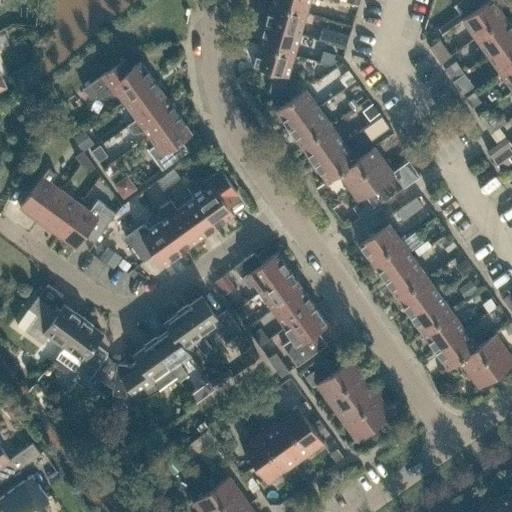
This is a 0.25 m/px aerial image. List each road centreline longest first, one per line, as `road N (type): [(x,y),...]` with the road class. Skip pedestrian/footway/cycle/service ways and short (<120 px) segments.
road 1 (residential): [(284,206),(161,297),(128,305),(100,297),(0,223)]
road 2 (residential): [(449,445),(284,206)]
road 3 (residential): [(284,206),(227,117),(209,47),(215,0)]
